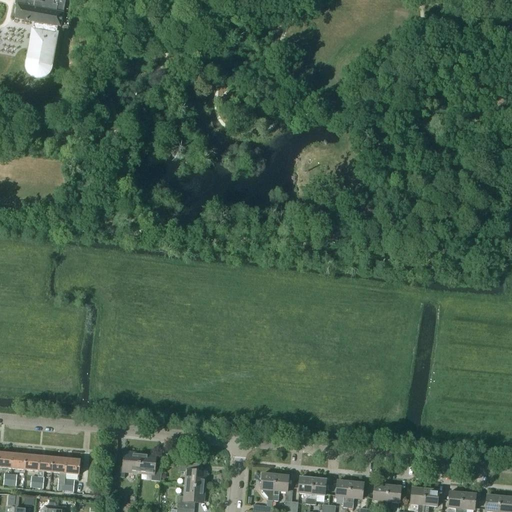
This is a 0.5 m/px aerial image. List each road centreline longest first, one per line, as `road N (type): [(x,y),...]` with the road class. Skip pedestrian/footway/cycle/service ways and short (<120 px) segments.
road 1 (tertiary): [(511,470),(239,443)]
road 2 (tertiary): [(239,443),(0,419)]
